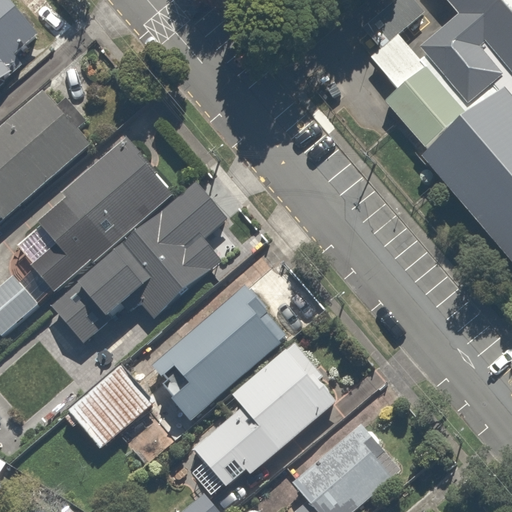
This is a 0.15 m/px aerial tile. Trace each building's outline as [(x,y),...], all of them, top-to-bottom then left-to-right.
[(16,0),(0,0),(0,94),(22,76),(14,66),(48,38),(16,0)] [(511,0),(436,0),(461,29),(426,59),(474,117),(509,88),(511,92),(511,0)] [(430,77),(402,43),(374,66),(402,100),(430,77)] [(472,122),(434,77),(390,114),(427,158),(472,122)] [(0,221),(9,231),(99,147),(47,93),(0,136),(0,221)] [(511,101),(509,98),(427,167),(511,268),(511,101)] [(60,304),(179,200),(131,146),(34,231),(52,252),(31,270),(60,304)] [(179,200),(60,304),(91,339),(113,321),(122,331),(151,305),(166,323),(256,245),(200,181),(179,200)] [(13,276),(0,288),(0,334),(7,343),(44,310),(13,276)] [(218,412),(300,344),(266,302),(256,310),(245,296),(174,353),(160,337),(71,410),(107,454),(166,406),(161,401),(172,392),(199,427),(218,412)] [(300,344),(218,412),(231,427),(199,453),(210,466),(199,475),(222,502),(347,401),(300,344)] [(0,434),(8,425),(0,418),(0,434)] [(364,511),(409,476),(369,428),(299,486),(314,504),(304,511),(364,511)] [(222,511),(210,496),(190,511),(222,511)]
